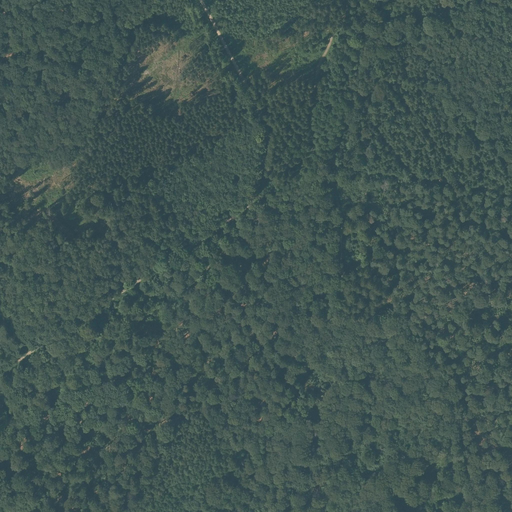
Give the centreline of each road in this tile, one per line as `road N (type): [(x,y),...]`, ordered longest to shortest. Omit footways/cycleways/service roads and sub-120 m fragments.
road 1 (track): [(325,159),(341,219),(344,314),(385,379),(457,418),(472,482),(490,511)]
road 2 (track): [(262,166),(243,210),(0,371)]
road 3 (track): [(511,188),(325,159)]
road 4 (track): [(262,166),(265,125),(201,0)]
road 5 (track): [(349,0),(317,71),(307,151)]
